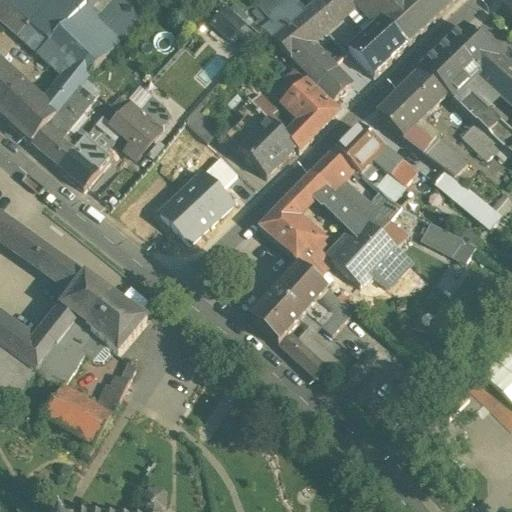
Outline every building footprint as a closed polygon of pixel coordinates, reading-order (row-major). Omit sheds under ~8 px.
[(24,3),(20,0),(0,0),(0,22),(7,30),(27,5),(24,3)] [(60,0),(25,0),(24,3),(27,5),(7,30),(37,57),(48,46),(33,31),(60,0)] [(76,0),(60,0),(33,31),(48,46),(85,10),(76,0)] [(76,0),(121,46),(144,22),(122,0),(76,0)] [(402,0),(327,0),(291,31),(309,50),(359,9),(377,30),(383,25),(406,3),(402,0)] [(409,0),(406,3),(383,25),(408,52),(463,0),(409,0)] [(511,2),(502,13),(511,24),(511,2)] [(48,46),(37,57),(63,82),(77,95),(83,88),(121,46),(85,10),(48,46)] [(217,17),(210,27),(233,43),(240,34),(217,17)] [(408,52),(383,25),(377,30),(349,56),(374,83),(408,52)] [(309,50),(291,31),(272,46),(333,107),(351,91),(334,75),(333,76),(309,50)] [(464,33),(420,75),(448,102),(454,108),(477,83),(489,94),(509,74),(464,33)] [(0,114),(22,90),(0,69),(0,114)] [(511,76),(509,74),(489,94),(511,113),(511,76)] [(422,77),(377,122),(402,148),(413,137),(448,102),(422,77)] [(63,82),(41,108),(55,120),(77,95),(63,82)] [(338,117),(300,82),(289,93),(288,93),(277,105),(301,127),(286,142),(296,153),(300,156),(338,117)] [(55,120),(51,125),(62,134),(67,137),(98,101),(83,88),(77,95),(55,120)] [(41,108),(22,90),(0,114),(0,117),(32,147),(51,125),(55,120),(41,108)] [(272,111),(258,97),(249,106),(263,120),(272,111)] [(471,101),(459,113),(476,130),(488,117),(471,101)] [(165,115),(152,102),(138,117),(160,136),(171,125),(165,115)] [(228,139),(242,153),(269,126),(263,120),(249,106),(238,117),(244,123),(228,139)] [(138,117),(129,108),(110,127),(133,148),(126,155),(135,163),(160,136),(138,117)] [(216,136),(196,116),(183,126),(206,148),(216,136)] [(507,135),(488,117),(476,130),(495,148),(507,135)] [(62,134),(51,125),(32,147),(41,156),(40,157),(58,172),(80,147),(74,143),(69,150),(56,140),(62,134)] [(286,142),(269,126),(242,153),(239,155),(266,182),(296,153),(286,142)] [(114,144),(95,129),(84,142),(103,158),(114,144)] [(358,135),(337,157),(355,174),(360,180),(372,169),(370,168),(381,154),(358,135)] [(511,138),(507,135),(495,148),(511,164),(511,138)] [(431,150),(413,137),(402,148),(420,161),(431,150)] [(103,158),(84,142),(80,147),(58,172),(83,193),(108,163),(103,158)] [(466,171),(434,146),(431,150),(420,161),(444,180),(452,186),(466,171)] [(334,154),(310,178),(326,193),(335,201),(344,191),(341,188),(355,174),(337,157),(334,154)] [(381,154),(370,168),(372,169),(389,183),(402,193),(403,192),(413,179),(381,154)] [(220,160),(212,169),(227,184),(235,176),(220,160)] [(218,193),(227,184),(212,169),(202,178),(218,193)] [(161,220),(190,249),(232,207),(218,193),(202,178),(161,220)] [(310,178),(284,205),(298,218),(313,203),(314,203),(326,193),(310,178)] [(452,186),(444,180),(435,190),(458,209),(468,198),(452,186)] [(402,193),(389,183),(377,196),(379,198),(390,209),(390,210),(400,216),(412,200),(403,192),(402,193)] [(344,191),(335,201),(364,228),(368,231),(379,218),(369,209),(347,189),(344,191)] [(335,201),(326,193),(314,203),(313,203),(326,215),(352,241),(364,228),(335,201)] [(379,218),(368,231),(377,239),(400,216),(390,210),(390,209),(379,198),(369,209),(379,218)] [(421,209),(412,200),(400,216),(413,223),(421,209)] [(298,218),(284,205),(256,234),(292,266),(296,262),(305,271),(318,258),(308,248),(315,241),(297,224),(300,220),(298,218)] [(86,284),(0,219),(0,246),(72,301),(86,284)] [(352,241),(328,268),(358,296),(371,282),(395,255),(377,239),(368,231),(364,228),(352,241)] [(474,257),(429,232),(421,246),(452,263),(465,271),(474,257)] [(395,255),(371,282),(386,296),(410,269),(395,255)] [(318,258),(305,271),(296,262),(292,266),(291,267),(298,272),(312,285),(328,268),(318,258)] [(298,272),(251,327),(278,353),(289,341),(305,322),(327,297),(312,285),(298,272)] [(115,306),(86,284),(34,353),(19,372),(36,385),(57,357),(75,337),(86,344),(89,340),(115,306)] [(327,297),(305,322),(318,333),(331,345),(353,320),(327,297)] [(115,306),(89,340),(93,344),(117,366),(147,330),(115,306)] [(318,333),(305,322),(289,341),(326,376),(334,367),(309,343),(318,333)] [(0,357),(19,372),(34,353),(0,327),(0,357)] [(75,337),(57,357),(39,389),(55,400),(93,344),(89,340),(86,344),(75,337)] [(289,341),(278,353),(316,387),(326,376),(289,341)] [(19,372),(0,357),(0,410),(16,417),(36,385),(19,372)] [(121,390),(130,395),(136,381),(129,374),(121,390)] [(96,423),(113,433),(130,395),(121,390),(118,389),(113,400),(108,398),(96,423)] [(96,423),(63,404),(46,433),(95,462),(113,433),(96,423)] [(163,504),(147,502),(147,506),(143,505),(142,511),(165,511),(166,507),(163,507),(163,504)]
